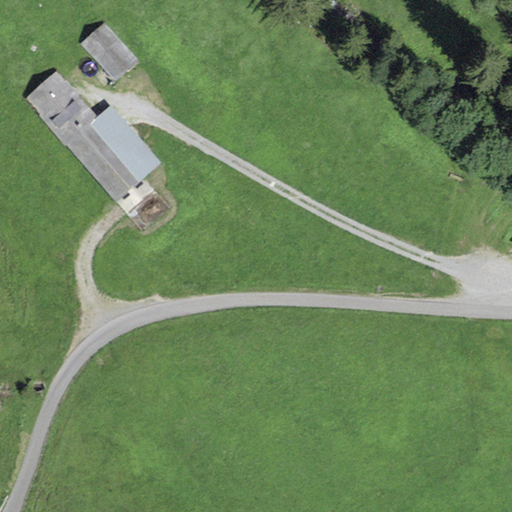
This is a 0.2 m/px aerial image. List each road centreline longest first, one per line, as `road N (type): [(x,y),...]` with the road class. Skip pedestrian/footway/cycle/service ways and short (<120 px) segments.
road 1 (unclassified): [(511,313),(272,296),(137,316),(74,359),(11,511)]
road 2 (track): [(511,295),(350,225),(84,84)]
road 3 (track): [(115,214),(94,235),(84,268),(90,299),(110,329)]
